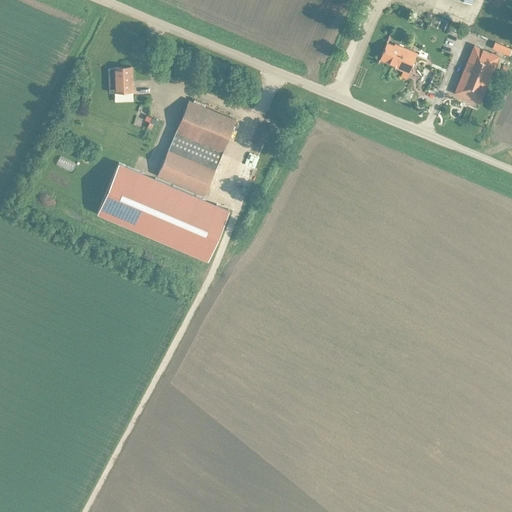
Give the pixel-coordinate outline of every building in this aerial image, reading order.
[(405,80),(417,53),(395,43),(394,45),(387,42),(385,47),(384,47),(383,49),(384,49),(380,58),(396,65),(395,67),(403,70),(400,78),(405,80)] [(498,55),(474,46),(459,81),(483,91),(498,55)] [(132,66),(113,67),(114,91),(132,91),(132,66)] [(235,119),(189,100),(175,134),(221,153),(235,119)] [(146,125),(146,121),(153,122),(154,113),(139,111),(137,124),(146,125)] [(128,122),(136,124),(138,115),(130,113),(128,122)] [(214,169),(168,150),(158,175),(204,194),(214,169)] [(118,162),(97,212),(208,259),(229,209),(118,162)]
